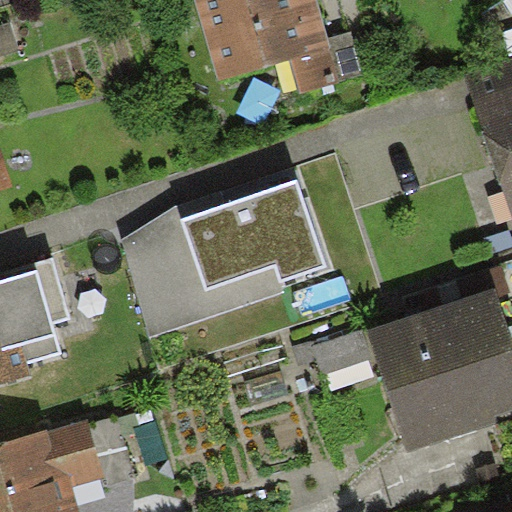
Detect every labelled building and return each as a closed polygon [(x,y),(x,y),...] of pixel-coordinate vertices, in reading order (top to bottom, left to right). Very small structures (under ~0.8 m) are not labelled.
[(193,0),(219,87),(291,66),(300,96),(364,77),(351,34),(328,41),(316,0),(193,0)] [(511,60),(464,76),(483,132),(511,122),(511,60)] [(511,122),(483,132),(511,217),(511,122)] [(0,193),(14,189),(0,140),(0,193)] [(210,209),(181,219),(205,289),(274,266),(279,281),(326,265),(296,180),(210,209)] [(0,388),(31,380),(27,367),(61,356),(52,326),(70,321),(52,261),(0,276),(0,388)] [(364,332),(406,454),(494,424),(491,417),(511,410),(511,345),(493,288),(364,332)] [(117,417),(89,425),(103,476),(105,483),(134,474),(117,417)] [(87,419),(0,444),(0,511),(79,511),(72,485),(103,476),(89,425),(87,419)]
